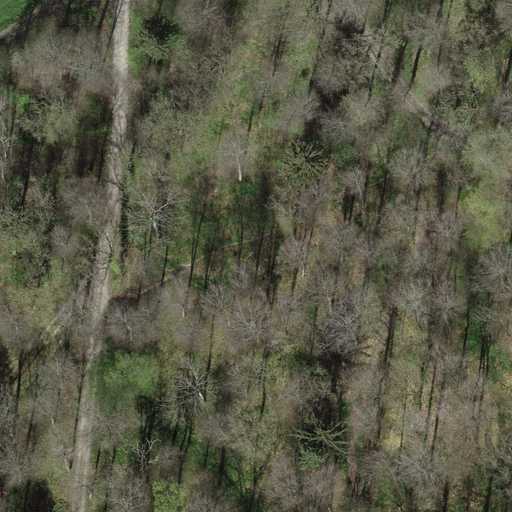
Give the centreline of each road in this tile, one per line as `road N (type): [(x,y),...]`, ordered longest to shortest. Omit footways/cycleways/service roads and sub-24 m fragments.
road 1 (track): [(79,511),(115,177),(123,0)]
road 2 (track): [(339,0),(408,99),(460,147)]
road 3 (track): [(103,272),(0,401)]
